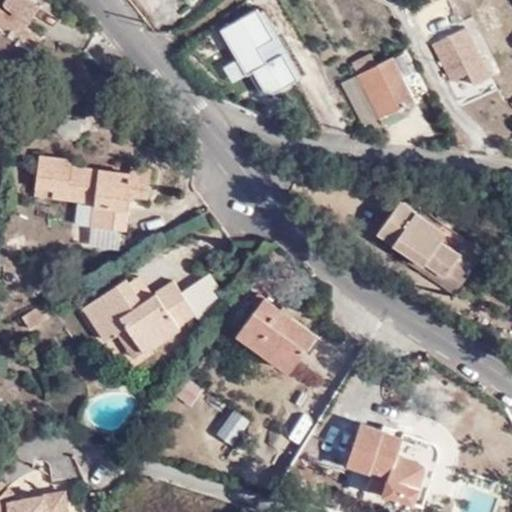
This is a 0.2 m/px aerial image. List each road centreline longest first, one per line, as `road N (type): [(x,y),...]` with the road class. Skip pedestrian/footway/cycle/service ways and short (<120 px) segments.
road 1 (residential): [(511,379),(398,309),(266,191),(107,0)]
road 2 (unknown): [(227,144),(511,171)]
